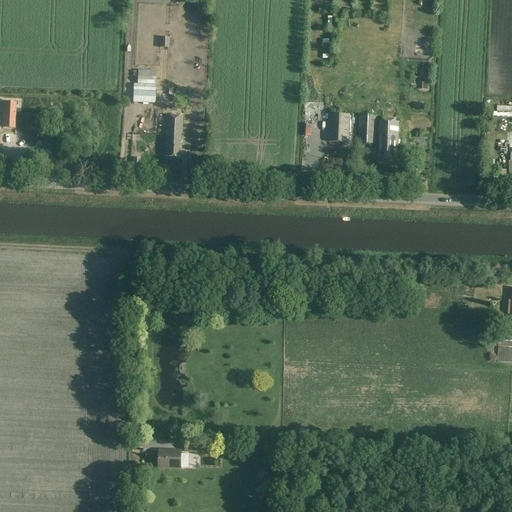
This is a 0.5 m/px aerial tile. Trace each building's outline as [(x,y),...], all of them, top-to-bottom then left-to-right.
[(155,72),(137,71),(137,84),(133,84),(132,102),(154,103),(155,72)] [(6,111),(5,131),(16,132),(17,112),(6,111)] [(350,115),(329,114),(328,142),(349,143),(350,115)] [(182,117),(165,116),(164,147),(165,147),(164,157),(180,157),(180,147),(178,147),(178,143),(180,143),(180,134),(181,134),(182,117)] [(377,116),(359,116),(358,143),(376,144),(377,116)] [(397,124),(380,123),(378,163),(395,163),(396,153),(394,153),(394,147),(396,147),(397,124)] [(429,155),(415,154),(415,162),(429,162),(429,155)] [(498,347),(511,347),(511,335),(498,335),(498,347)] [(511,347),(498,347),(497,362),(511,362),(511,347)] [(211,444),(202,444),(184,443),(184,453),(211,453),(211,444)] [(180,469),(181,451),(158,451),(158,468),(180,469)]
